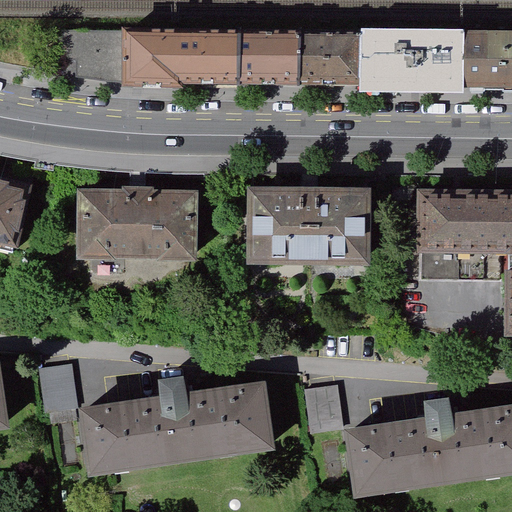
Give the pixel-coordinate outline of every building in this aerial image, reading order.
[(127,84),(245,86),(246,30),(65,27),(65,74),(127,84)] [(245,86),(307,87),(308,31),(246,30),(245,86)] [(307,87),(371,88),(371,32),(308,31),(307,87)] [(477,92),(478,32),(371,32),(371,88),(371,95),(477,96),(477,92)] [(511,32),(478,32),(477,92),(511,92),(511,32)] [(0,251),(21,257),(37,190),(0,181),(0,251)] [(511,188),(417,189),(417,251),(421,252),(501,253),(511,253),(511,271),(507,271),(505,337),(511,337),(511,188)] [(383,195),(256,194),(255,274),(382,275),(383,195)] [(204,269),(205,197),(82,196),(81,268),(204,269)] [(501,253),(421,252),(420,279),(500,281),(501,253)] [(0,436),(10,435),(1,368),(0,367),(0,436)] [(74,368),(43,373),(50,417),(81,412),(74,368)] [(161,404),(79,415),(88,483),(276,457),(267,389),(187,400),(184,383),(158,386),(161,404)] [(340,389),(309,392),(314,437),(345,433),(340,389)] [(427,425),(345,436),(354,503),(511,481),(511,412),(453,421),(450,403),(424,407),(427,425)]
